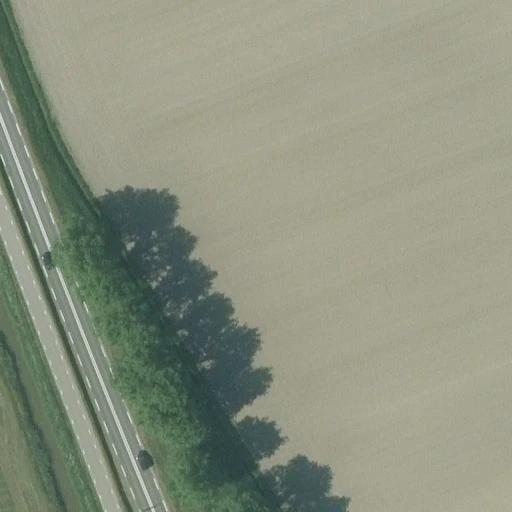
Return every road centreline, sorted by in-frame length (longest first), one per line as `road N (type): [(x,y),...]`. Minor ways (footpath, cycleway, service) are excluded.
road 1 (primary): [(154,511),(0,106)]
road 2 (unclassified): [(113,511),(0,208)]
